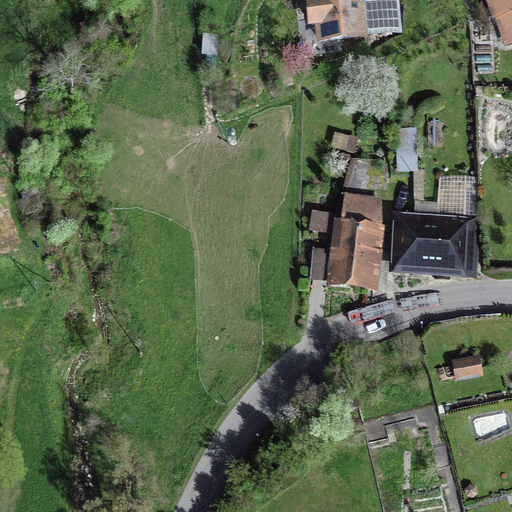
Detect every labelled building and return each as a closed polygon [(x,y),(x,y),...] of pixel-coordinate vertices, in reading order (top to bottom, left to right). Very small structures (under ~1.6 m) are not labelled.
[(368,46),(363,0),(315,0),(321,50),(368,46)] [(511,8),(511,0),(487,0),(493,15),(511,8)] [(511,8),(493,15),(503,44),(511,40),(511,8)] [(331,293),(381,297),(388,213),(338,209),(331,293)] [(396,219),(392,283),(476,287),(479,223),(396,219)]
